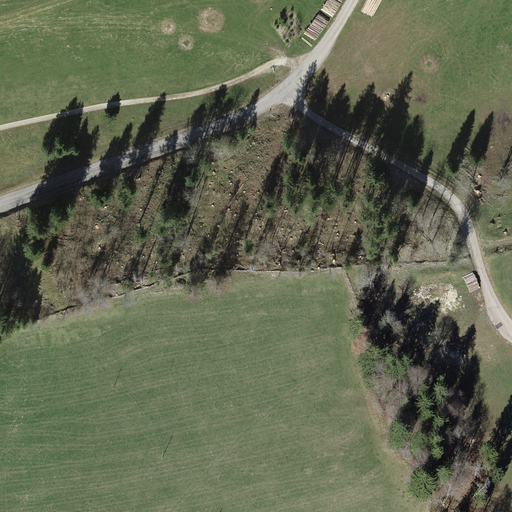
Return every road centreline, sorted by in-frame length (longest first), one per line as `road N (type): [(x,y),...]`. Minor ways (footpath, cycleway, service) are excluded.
road 1 (unclassified): [(354,0),(290,93),(227,126),(0,204)]
road 2 (track): [(0,131),(210,94),(285,61),(311,66)]
